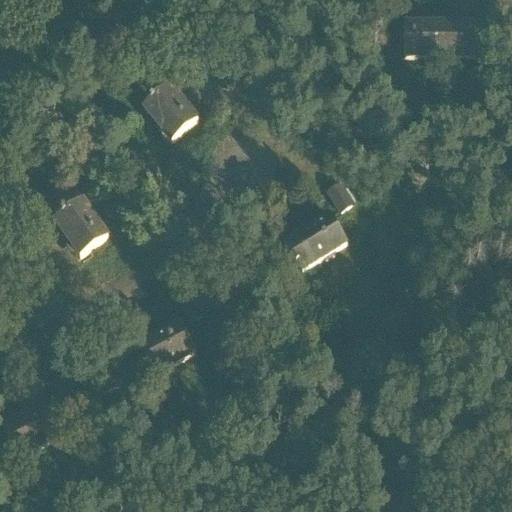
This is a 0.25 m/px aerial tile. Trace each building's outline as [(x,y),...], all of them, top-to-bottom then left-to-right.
[(335,0),(361,13),(368,0),(335,0)] [(405,62),(443,62),(443,29),(405,29),(405,62)] [(480,29),(443,29),(443,62),(480,62),(480,29)] [(165,68),(181,88),(192,78),(176,59),(165,68)] [(143,114),(171,148),(197,126),(169,93),(153,105),(152,104),(148,107),(149,109),(143,114)] [(80,182),(95,203),(107,194),(92,174),(80,182)] [(327,196),(341,217),(354,209),(340,188),(327,196)] [(55,227),(81,263),(108,243),(82,207),(65,219),(64,217),(59,220),(61,222),(55,227)] [(284,248),(304,277),(322,264),(327,266),(335,261),(335,257),(347,249),(328,220),(284,248)] [(179,304),(192,326),(204,319),(191,297),(179,304)] [(140,351),(156,379),(195,357),(179,329),(140,351)] [(47,388),(57,411),(70,406),(60,382),(47,388)] [(4,431),(19,462),(60,443),(45,412),(4,431)]
